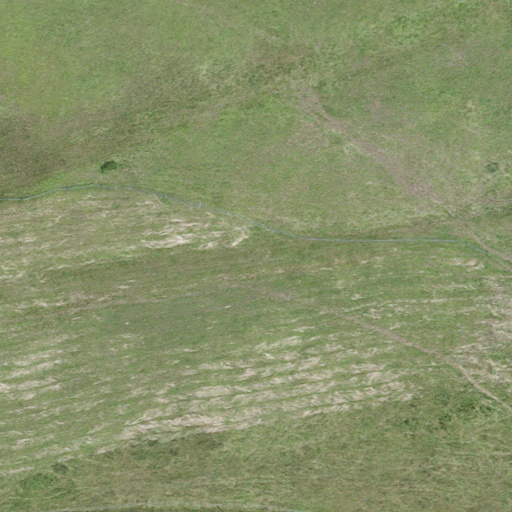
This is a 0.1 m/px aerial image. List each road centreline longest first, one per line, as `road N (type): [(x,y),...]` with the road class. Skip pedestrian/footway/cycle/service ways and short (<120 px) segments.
road 1 (track): [(511,211),(0,294)]
road 2 (track): [(511,488),(371,469),(57,476),(0,496)]
